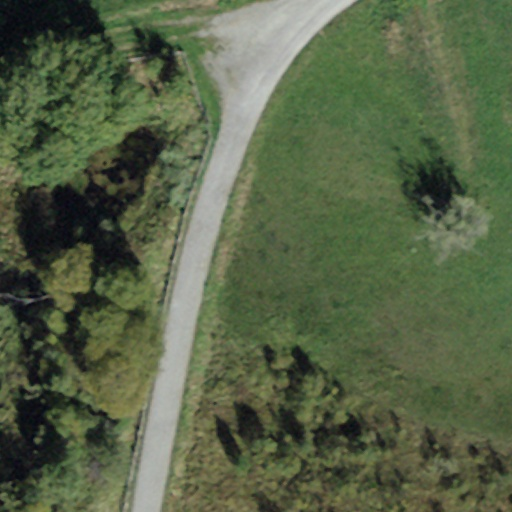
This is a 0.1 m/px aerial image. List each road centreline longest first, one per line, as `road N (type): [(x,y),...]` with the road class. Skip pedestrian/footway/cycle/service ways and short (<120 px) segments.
road 1 (track): [(329,0),(285,39),(235,124),(177,331),(147,511)]
road 2 (track): [(0,77),(202,32),(285,39)]
